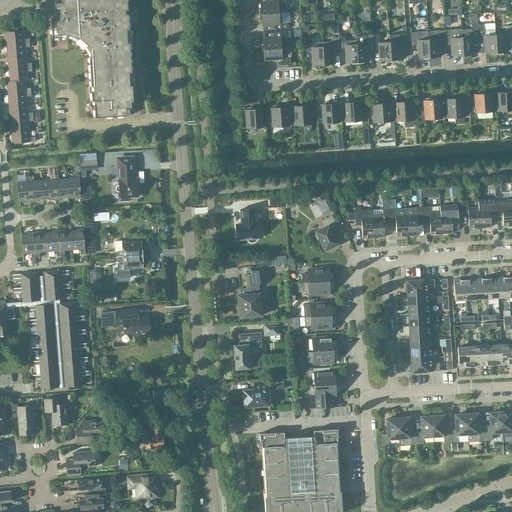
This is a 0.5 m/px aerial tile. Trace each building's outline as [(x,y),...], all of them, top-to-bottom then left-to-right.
[(131,73),(130,42),(132,42),(132,36),(131,35),(131,29),(129,29),(127,0),(61,0),(61,3),(54,3),(55,18),(51,18),(52,38),(67,37),(67,35),(69,36),(72,36),(74,37),(76,38),(78,39),(77,41),(81,45),(84,48),(86,47),(87,49),(88,50),(89,51),(90,54),(91,55),(91,57),(89,57),(91,87),(93,86),(94,92),(91,92),(92,101),(94,101),(95,118),(126,116),(126,115),(131,115),(131,101),(133,101),(132,85),(131,85),(131,86),(130,86),(129,79),(134,79),(134,78),(129,79),(129,72),(131,72),(131,73)] [(273,0),(273,2),(260,3),(261,14),(279,13),(287,12),(286,2),(285,0),(273,0)] [(326,17),(334,18),(335,6),(326,6),(326,17)] [(363,16),(371,16),(370,6),(362,6),(363,16)] [(279,13),(261,14),(262,25),(275,24),(275,30),(288,29),(287,23),(289,22),(289,12),(287,12),(279,13)] [(505,22),(505,26),(504,26),(505,34),(495,34),(496,53),(507,52),(506,39),(511,38),(511,25),(511,26),(511,22),(505,22)] [(485,54),(496,53),(495,34),(494,30),(484,31),(484,24),(477,25),(478,41),(484,41),(485,54)] [(473,41),(478,41),(477,25),(471,25),(471,29),(461,30),(462,37),(461,37),(463,55),(474,54),(473,41)] [(6,45),(29,43),(29,39),(24,39),(23,30),(5,32),(6,45)] [(444,31),(445,43),(451,42),(451,56),(463,55),(461,37),(462,37),(461,30),(450,30),(444,31)] [(262,38),(263,49),(285,48),(284,38),(288,38),(288,31),(275,32),(276,37),(262,38)] [(439,43),(445,43),(444,31),(438,31),(438,33),(428,34),(428,39),(429,57),(440,57),(439,43)] [(428,39),(417,40),(417,32),(410,33),(411,45),(417,44),(418,58),(429,57),(428,39)] [(399,35),(389,36),(389,43),(390,60),(401,59),(400,46),(407,46),(405,33),(399,34),(399,35)] [(378,35),(372,36),(373,48),(378,47),(379,61),(390,60),(389,43),(379,44),(378,35)] [(366,36),(355,37),(356,44),(357,62),(368,61),(367,48),(373,48),(372,36),(366,36)] [(331,42),(322,42),(323,65),(334,64),(334,50),(339,50),(339,38),(338,37),(333,38),(331,42)] [(345,37),(339,38),(339,50),(345,49),(346,63),(357,62),(356,44),(345,45),(345,37)] [(311,39),(305,40),(306,52),(312,52),(312,65),(323,65),(322,42),(311,43),(311,39)] [(7,57),(25,55),(25,47),(30,47),(29,43),(6,45),(7,57)] [(285,59),(285,48),(263,49),(264,61),(277,60),(278,65),(290,64),(290,59),(285,59)] [(8,69),(31,67),(31,63),(26,64),(25,55),(7,57),(8,69)] [(25,80),(25,81),(28,80),(27,72),(32,71),(31,67),(8,69),(10,81),(25,80)] [(8,94),(31,92),(30,88),(25,88),(25,81),(25,80),(10,81),(7,81),(8,94)] [(9,106),(27,105),(26,97),(31,96),(31,92),(8,94),(9,106)] [(497,112),(511,111),(511,92),(496,94),(497,112)] [(475,107),(469,108),(470,117),(470,120),(476,120),(476,114),(492,113),(491,94),(474,95),(475,107)] [(424,111),(418,111),(419,124),(425,124),(425,120),(442,119),(440,100),(432,101),(430,98),(426,99),(425,101),(424,101),(424,111)] [(462,98),(446,99),(447,119),(455,118),(455,124),(464,124),(464,118),(470,117),(469,108),(463,108),(462,98)] [(404,102),(395,103),(396,122),(404,122),(404,127),(413,127),(413,121),(412,102),(411,102),(409,100),(405,100),(404,102)] [(345,123),(362,121),(360,102),(344,103),(345,123)] [(301,106),(293,107),(294,126),(311,125),(309,105),(309,106),(307,103),(302,104),(301,106)] [(323,105),(321,105),(323,124),(340,123),(338,103),(329,104),(328,103),(324,103),(323,105)] [(374,123),(391,122),(390,103),(373,105),(374,123)] [(27,105),(9,106),(10,119),(33,117),(33,114),(28,114),(27,105)] [(272,108),(271,108),(272,128),(289,126),(288,107),(280,108),(279,105),(274,105),(272,108)] [(246,111),(247,129),(263,128),(262,110),(254,110),(252,108),(247,108),(246,111)] [(11,131),(29,129),(28,121),(33,121),(33,117),(10,119),(11,131)] [(29,129),(11,131),(12,143),(30,142),(35,141),(35,137),(30,137),(29,129)] [(130,197),(139,196),(138,179),(134,179),(133,157),(118,158),(119,180),(119,185),(117,186),(116,187),(116,189),(116,190),(118,191),(119,192),(120,197),(121,201),(130,201),(130,197)] [(67,178),(68,197),(74,197),(74,198),(81,198),(79,173),(74,173),(75,178),(67,178)] [(49,200),(56,200),(54,174),(50,175),(50,180),(42,180),(44,199),(49,199),(49,200)] [(68,197),(67,178),(58,179),(58,174),(54,174),(56,200),(63,199),(62,198),(68,197)] [(25,202),(31,202),(29,176),(25,177),(26,182),(17,182),(19,201),(25,201),(25,202)] [(44,199),(42,180),(34,181),(34,176),(29,176),(31,202),(38,201),(38,199),(44,199)] [(500,195),(495,195),(495,199),(496,212),(502,211),(503,226),(511,225),(511,197),(502,198),(501,195),(500,195)] [(269,200),(270,208),(284,207),(283,199),(269,200)] [(489,200),(478,200),(479,208),(480,228),(491,227),(490,212),(496,212),(495,199),(489,200)] [(297,200),(287,200),(287,208),(298,208),(297,200)] [(416,208),(406,209),(406,216),(407,236),(418,235),(417,220),(423,220),(423,208),(422,201),(417,202),(418,208),(416,208)] [(467,201),(461,201),(462,214),(468,213),(469,228),(480,228),(479,208),(468,208),(467,201)] [(450,206),(440,207),(440,214),(441,234),(452,233),(452,229),(458,229),(458,218),(457,206),(450,206)] [(361,207),(354,208),(355,224),(361,224),(362,239),(373,238),(372,218),(372,211),(361,211),(361,207)] [(381,210),(372,211),(372,218),(373,238),(384,237),(383,222),(389,222),(389,210),(388,207),(381,208),(381,210)] [(429,207),(423,208),(423,220),(429,220),(430,235),(441,234),(440,214),(440,207),(429,207)] [(255,240),(255,238),(258,238),(257,223),(255,223),(254,209),(240,209),(241,224),(236,224),(237,240),(248,239),(249,241),(250,242),(252,242),(254,242),(255,240)] [(395,209),(389,210),(389,222),(395,222),(396,237),(407,236),(406,216),(406,209),(395,209)] [(325,250),(338,244),(331,230),(337,227),(332,215),(321,221),(324,227),(315,231),(316,234),(314,235),(317,240),(319,239),(325,250)] [(71,231),(72,250),(80,249),(81,254),(85,254),(83,229),(76,229),(76,231),(71,231)] [(56,256),(60,256),(59,230),(52,231),(52,233),(46,233),(48,252),(56,251),(56,256)] [(72,250),(71,231),(65,232),(65,230),(59,230),(60,256),(64,255),(64,250),(72,250)] [(94,231),(86,231),(87,248),(95,248),(94,231)] [(32,258),(36,258),(34,232),(27,233),(27,234),(21,235),(23,254),(31,253),(32,258)] [(48,252),(46,233),(41,233),(40,232),(34,232),(36,258),(40,257),(39,252),(48,252)] [(122,241),(114,241),(115,251),(117,251),(117,256),(142,255),(142,241),(122,243),(122,241)] [(118,272),(116,272),(116,279),(129,279),(129,269),(143,268),(142,255),(117,256),(118,262),(123,262),(123,264),(117,264),(118,272)] [(270,266),(286,265),(285,256),(269,258),(270,266)] [(102,265),(92,265),(92,282),(102,282),(102,265)] [(259,283),(263,283),(261,266),(250,267),(250,269),(246,269),(245,271),(246,275),(245,275),(246,288),(239,289),(240,296),(239,296),(238,296),(238,297),(239,304),(239,309),(240,316),(240,317),(241,317),(261,315),(262,315),(262,314),(265,313),(268,310),(267,306),(264,304),(261,304),(260,295),(260,294),(259,288),(259,283)] [(308,269),(308,274),(300,274),(301,283),(332,281),(332,275),(328,275),(328,268),(308,269)] [(43,276),(41,276),(42,286),(62,285),(61,275),(69,274),(68,270),(61,271),(61,270),(42,272),(43,276)] [(20,274),(13,275),(13,279),(21,278),(21,288),(42,286),(41,276),(39,276),(39,272),(20,274)] [(508,277),(497,278),(498,298),(509,298),(508,277)] [(497,278),(486,279),(487,299),(498,298),(497,278)] [(475,279),(465,280),(466,300),(477,300),(475,279)] [(486,279),(475,279),(477,300),(487,299),(486,279)] [(407,290),(407,294),(427,293),(427,288),(434,287),(434,280),(406,281),(406,282),(405,282),(406,290),(407,290)] [(454,301),(466,300),(465,280),(453,281),(454,301)] [(332,287),(332,281),(301,283),(302,293),(309,293),(309,296),(329,295),(329,287),(332,287)] [(62,285),(42,286),(43,300),(59,299),(63,299),(62,289),(70,288),(69,284),(62,285)] [(21,288),(14,288),(14,293),(22,292),(23,302),(43,300),(42,286),(21,288)] [(407,294),(408,305),(428,304),(427,293),(407,294)] [(0,336),(8,335),(7,319),(14,319),(13,308),(6,309),(6,307),(13,307),(22,306),(35,305),(55,304),(59,303),(59,299),(43,300),(5,303),(5,301),(0,300),(0,336)] [(59,303),(55,304),(56,318),(76,316),(76,307),(83,306),(83,302),(75,303),(75,302),(59,303)] [(305,317),(334,315),(334,309),(330,310),(330,302),(310,303),(310,305),(304,305),(305,317)] [(35,306),(27,306),(28,311),(35,310),(36,320),(56,318),(55,304),(35,305),(35,306)] [(408,305),(409,316),(428,315),(428,304),(408,305)] [(133,335),(150,333),(148,316),(138,317),(137,309),(117,311),(118,321),(123,320),(125,333),(132,332),(133,335)] [(115,325),(115,317),(114,311),(100,313),(101,327),(115,325)] [(334,315),(305,317),(305,326),(311,325),(311,330),(331,329),(331,322),(334,322),(334,315)] [(409,316),(409,327),(429,326),(428,315),(409,316)] [(76,316),(56,318),(57,332),(77,330),(77,321),(84,320),(84,316),(76,316)] [(36,320),(29,320),(29,324),(36,324),(37,333),(57,332),(56,318),(36,320)] [(263,324),(264,333),(264,338),(279,337),(278,332),(278,323),(263,324)] [(409,327),(410,338),(430,336),(429,326),(409,327)] [(77,330),(57,332),(58,346),(79,344),(78,334),(85,334),(85,330),(77,330)] [(37,333),(30,334),(30,338),(37,337),(38,347),(58,346),(57,332),(37,333)] [(235,369),(249,368),(249,367),(259,367),(257,347),(261,347),(260,333),(238,334),(239,345),(233,345),(235,369)] [(410,338),(410,348),(430,347),(430,336),(410,338)] [(312,351),(336,350),(336,344),(332,344),(332,337),(312,338),(312,351)] [(79,344),(58,346),(59,359),(80,358),(79,348),(86,347),(86,343),(79,344)] [(511,350),(511,344),(501,345),(502,365),(511,364),(511,350)] [(501,345),(490,346),(491,366),(502,365),(501,345)] [(38,347),(31,348),(31,352),(38,351),(39,361),(59,359),(58,346),(38,347)] [(443,357),(451,357),(451,346),(445,346),(446,353),(443,354),(443,357)] [(479,346),(469,347),(470,367),(480,366),(479,346)] [(490,346),(479,346),(480,366),(491,366),(490,346)] [(410,348),(411,359),(431,358),(430,347),(410,348)] [(458,368),(470,367),(469,347),(457,347),(458,368)] [(336,350),(312,351),(313,365),(333,363),(333,356),(337,356),(336,350)] [(80,358),(59,359),(60,373),(81,372),(80,362),(87,361),(87,357),(80,358)] [(452,370),(451,357),(443,357),(443,361),(446,361),(447,370),(452,370)] [(431,363),(431,358),(411,359),(411,364),(410,364),(411,372),(412,372),(439,371),(439,363),(431,363)] [(39,361),(32,361),(32,366),(39,365),(40,375),(60,373),(59,359),(39,361)] [(81,372),(60,373),(62,387),(82,385),(81,376),(88,375),(88,371),(81,372)] [(314,385),(338,384),(338,378),(334,378),(334,371),(314,372),(314,385)] [(40,375),(33,375),(33,379),(41,379),(41,389),(62,387),(60,373),(40,375)] [(244,393),(242,393),(242,399),(244,399),(245,402),(242,402),(243,409),(254,408),(254,406),(268,405),(268,398),(270,398),(269,390),(283,389),(283,381),(269,382),(254,384),(254,390),(244,391),(244,393)] [(144,383),(130,384),(131,417),(146,416),(144,383)] [(339,390),(338,384),(314,385),(316,409),(334,407),(333,397),(335,397),(335,390),(339,390)] [(153,389),(154,399),(152,400),(153,407),(159,406),(158,399),(170,398),(169,388),(153,389)] [(303,390),(296,393),(301,404),(308,401),(303,390)] [(52,425),(68,424),(67,404),(60,404),(60,398),(44,399),(44,412),(51,412),(52,425)] [(11,404),(12,417),(18,417),(19,435),(33,434),(32,428),(32,422),(34,422),(33,406),(18,407),(17,404),(11,404)] [(10,425),(9,417),(6,418),(5,407),(0,407),(0,434),(7,434),(7,425),(10,425)] [(511,411),(501,412),(502,432),(511,431),(511,411)] [(491,433),(502,432),(501,412),(489,413),(490,428),(484,429),(485,441),(492,440),(491,433)] [(467,434),(468,442),(466,414),(455,415),(456,430),(450,431),(451,443),(457,442),(457,435),(467,434)] [(485,441),(484,429),(479,429),(478,414),(466,414),(468,442),(485,441)] [(423,437),(433,436),(432,416),(421,417),(422,432),(416,433),(416,445),(423,444),(423,437)] [(451,443),(450,431),(444,431),(443,416),(432,416),(433,436),(444,436),(444,443),(451,443)] [(398,438),(399,446),(398,418),(386,419),(387,434),(381,435),(382,447),(389,446),(388,439),(398,438)] [(416,445),(416,433),(410,433),(409,418),(398,418),(399,446),(416,445)] [(91,437),(103,436),(102,420),(82,421),(83,427),(80,427),(80,432),(77,432),(77,445),(91,444),(91,437)] [(163,437),(162,426),(152,426),(152,429),(145,429),(145,431),(141,431),(141,436),(142,443),(145,443),(146,448),(153,447),(153,446),(163,446),(163,444),(165,443),(164,438),(163,437)] [(340,511),(341,511),(341,507),(341,501),(340,493),(341,493),(341,485),(340,485),(337,438),(338,438),(337,429),(313,431),(313,436),(284,438),(284,432),(259,434),(260,442),(261,442),(264,489),(263,489),(263,492),(263,495),(263,498),(264,498),(265,510),(265,511),(340,511)] [(80,468),(95,467),(93,451),(74,452),(74,463),(66,463),(67,476),(80,475),(80,468)] [(156,490),(158,489),(157,482),(156,482),(155,476),(128,478),(129,488),(136,488),(137,497),(157,496),(156,490)] [(88,490),(89,494),(99,494),(105,493),(105,488),(102,488),(102,478),(78,480),(78,490),(88,490)] [(0,507),(1,507),(1,502),(12,501),(11,491),(0,491),(0,507)] [(99,498),(99,494),(89,494),(85,494),(85,499),(79,500),(80,510),(96,509),(98,509),(104,508),(103,498),(99,498)]
